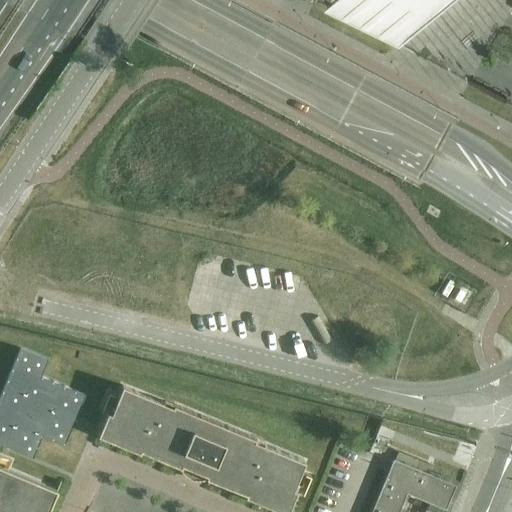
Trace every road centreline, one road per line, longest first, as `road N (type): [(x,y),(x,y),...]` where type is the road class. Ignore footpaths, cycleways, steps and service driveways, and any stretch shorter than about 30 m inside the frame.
road 1 (tertiary): [(115,0),(346,131),(405,155),(511,223)]
road 2 (tertiary): [(511,174),(480,148),(207,0)]
road 3 (unclassified): [(348,383),(35,305)]
road 4 (unclassified): [(0,202),(132,0)]
road 5 (unclassified): [(348,383),(464,417),(506,413)]
road 6 (unclassified): [(496,374),(420,391),(348,383)]
